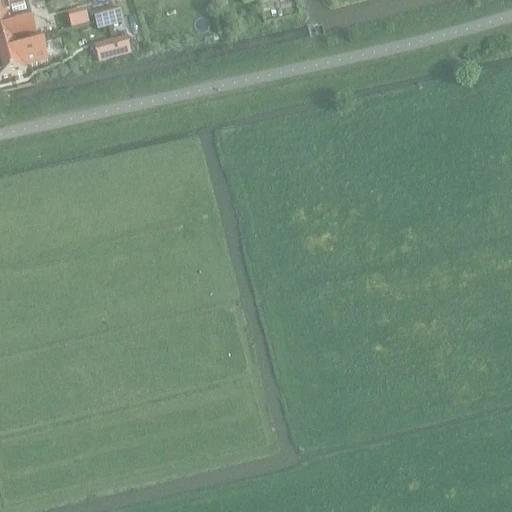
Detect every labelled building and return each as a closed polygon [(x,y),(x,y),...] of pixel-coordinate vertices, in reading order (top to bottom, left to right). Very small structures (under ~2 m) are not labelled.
[(0,0),(0,8),(7,7),(26,2),(25,0),(0,0)] [(0,50),(36,40),(30,17),(11,22),(7,7),(0,8),(0,50)] [(85,11),(67,15),(71,30),(88,25),(85,11)] [(106,16),(110,29),(121,25),(118,12),(106,16)] [(106,16),(95,19),(98,32),(110,29),(106,16)] [(41,39),(36,40),(0,50),(0,82),(26,75),(25,71),(48,64),(41,39)] [(120,57),(130,55),(126,41),(116,44),(120,57)]
